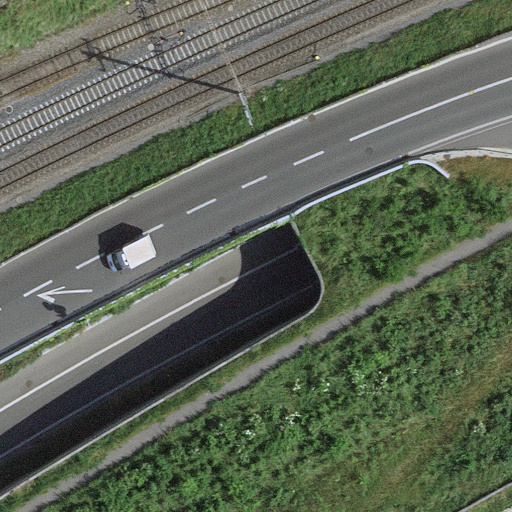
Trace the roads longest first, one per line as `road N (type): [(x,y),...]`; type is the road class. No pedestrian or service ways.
road 1 (motorway): [(511,163),(312,258),(0,431)]
road 2 (motorway): [(511,75),(204,201),(0,305)]
road 3 (motorway): [(511,284),(116,511)]
road 4 (motorway): [(329,511),(511,409)]
